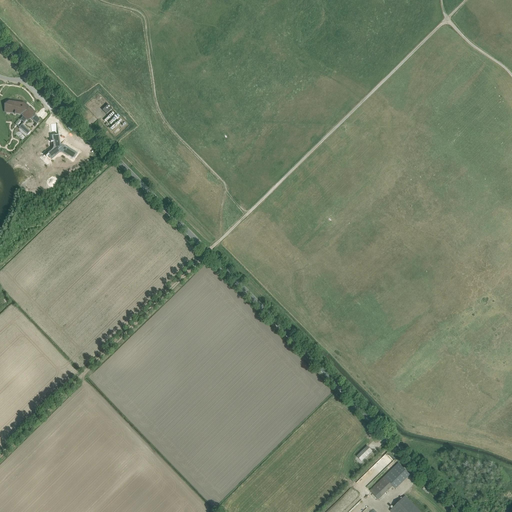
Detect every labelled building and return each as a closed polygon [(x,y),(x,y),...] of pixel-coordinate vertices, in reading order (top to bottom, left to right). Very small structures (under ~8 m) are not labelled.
[(27,108),(26,107),(28,106),(27,106),(25,108),(24,110),(22,108),(19,107),(20,104),(10,101),(9,106),(7,105),(6,110),(15,113),(14,114),(15,114),(15,113),(20,114),(22,116),(23,117),(21,120),(24,123),(22,125),(22,124),(18,128),(19,129),(24,123),(24,122),(26,119),(27,120),(29,117),(30,116),(31,117),(34,114),(27,108)] [(102,110),(106,114),(112,109),(108,105),(102,110)] [(37,125),(41,120),(35,115),(31,119),(37,125)] [(23,125),(20,129),(27,135),(30,132),(23,125)] [(54,150),(46,156),(46,157),(48,156),(51,159),(52,158),(54,155),(55,156),(60,152),(73,159),(76,153),(65,147),(64,147),(60,144),(59,135),(52,136),(53,141),(51,142),(51,143),(53,142),(54,150)] [(367,447),(359,455),(363,459),(371,451),(367,447)] [(378,500),(393,486),(395,489),(410,475),(399,463),(370,491),(378,500)] [(420,511),(405,496),(390,511),(391,511),(420,511)]
